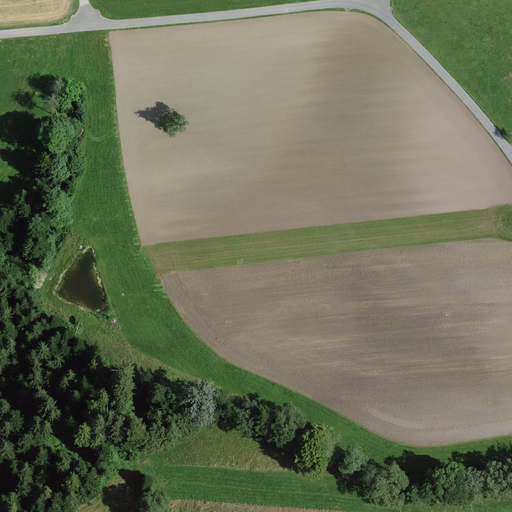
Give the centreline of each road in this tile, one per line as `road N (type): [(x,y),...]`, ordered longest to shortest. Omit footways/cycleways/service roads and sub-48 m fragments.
road 1 (residential): [(511,157),(374,8)]
road 2 (track): [(0,472),(61,441),(141,456)]
